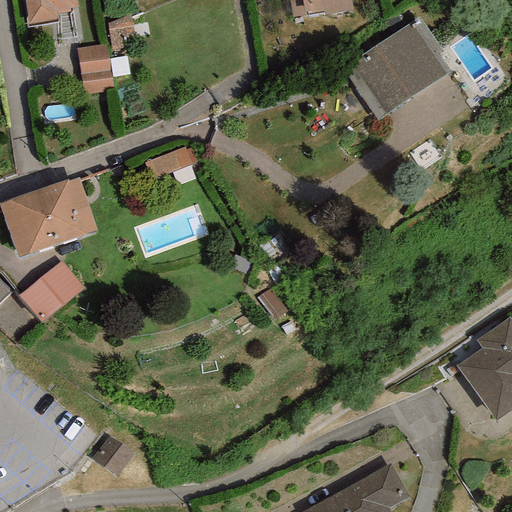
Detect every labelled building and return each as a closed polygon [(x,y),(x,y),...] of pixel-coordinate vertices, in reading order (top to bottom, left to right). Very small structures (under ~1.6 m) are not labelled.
[(23,0),(27,28),(58,24),(56,13),(79,10),(78,0),(23,0)] [(348,0),(301,0),(305,20),(351,13),(348,0)] [(411,23),(351,63),(386,117),(447,77),(411,23)] [(105,45),(75,50),(82,95),(112,91),(105,45)] [(155,177),(194,165),(189,147),(149,159),(155,177)] [(74,180),(0,206),(0,215),(16,262),(93,235),(74,180)] [(62,262),(19,296),(40,324),(84,290),(62,262)] [(0,280),(0,303),(12,291),(0,280)] [(511,322),(508,318),(475,341),(481,349),(456,366),(495,422),(511,409),(511,322)] [(132,453),(108,435),(91,459),(116,477),(132,453)] [(391,463),(302,511),(389,511),(388,509),(410,497),(391,463)]
